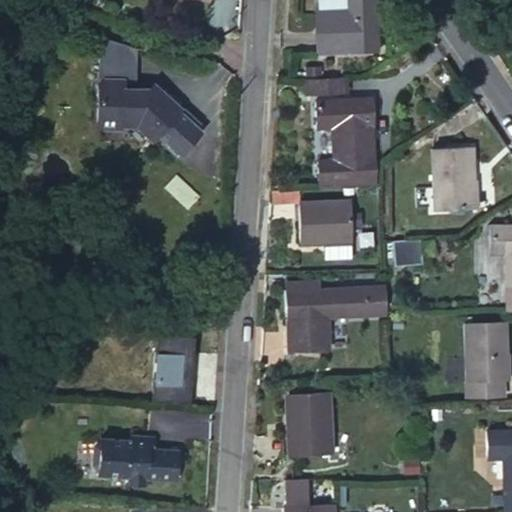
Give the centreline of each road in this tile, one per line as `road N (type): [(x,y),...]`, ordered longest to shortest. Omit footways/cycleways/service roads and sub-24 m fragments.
road 1 (residential): [(260,0),(225,511)]
road 2 (residential): [(432,0),(511,115)]
